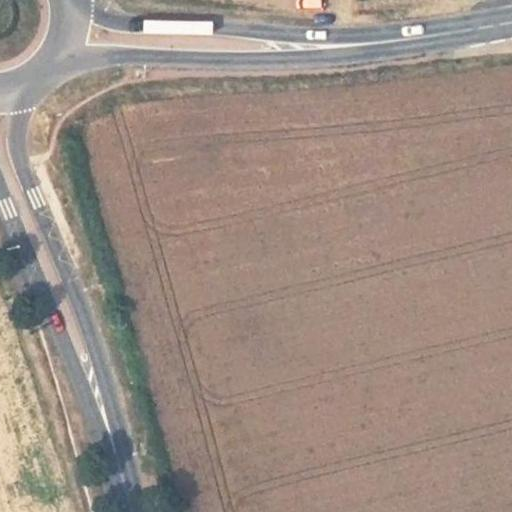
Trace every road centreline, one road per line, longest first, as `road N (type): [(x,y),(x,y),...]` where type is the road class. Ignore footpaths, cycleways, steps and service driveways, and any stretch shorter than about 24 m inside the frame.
road 1 (secondary): [(110,436),(84,307),(19,159),(19,82)]
road 2 (secondary): [(54,52),(262,60),(345,47)]
road 3 (secondary): [(345,47),(117,18),(74,0)]
road 4 (secondary): [(0,192),(110,436)]
road 5 (secondary): [(345,47),(511,20)]
